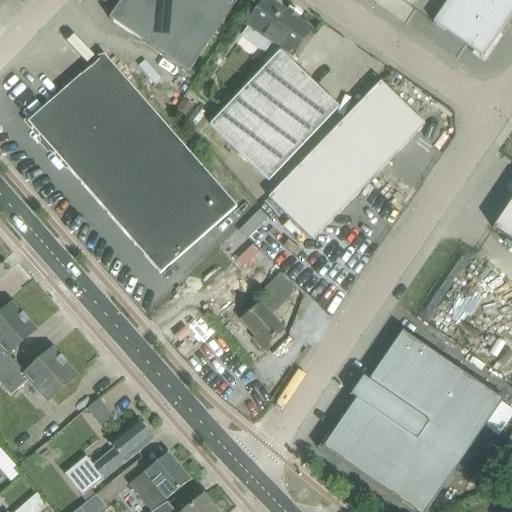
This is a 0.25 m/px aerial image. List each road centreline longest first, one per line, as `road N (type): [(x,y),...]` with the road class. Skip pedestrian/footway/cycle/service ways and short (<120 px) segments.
road 1 (unclassified): [(268,447),(496,112)]
road 2 (secondary): [(245,468),(50,250)]
road 3 (unclassified): [(496,112),(331,0)]
